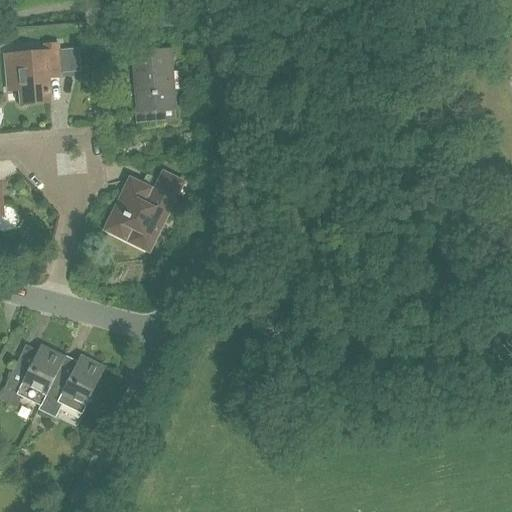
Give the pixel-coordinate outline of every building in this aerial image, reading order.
[(45,53),(5,57),(7,82),(20,81),(22,104),(50,102),(48,78),(62,77),(59,44),(44,45),(45,53)] [(137,125),(177,122),(171,49),(135,52),(140,110),(135,110),(137,125)] [(155,240),(180,189),(173,179),(161,180),(148,174),(143,183),(131,177),(124,195),(109,226),(127,235),(132,225),(138,228),(136,231),(155,240)] [(17,361),(0,396),(0,400),(16,408),(21,397),(41,406),(57,373),(64,357),(40,346),(37,350),(29,367),(17,361)] [(81,417),(86,407),(105,368),(80,356),(77,363),(69,379),(57,373),(41,406),(38,412),(54,419),(60,407),(81,417)]
